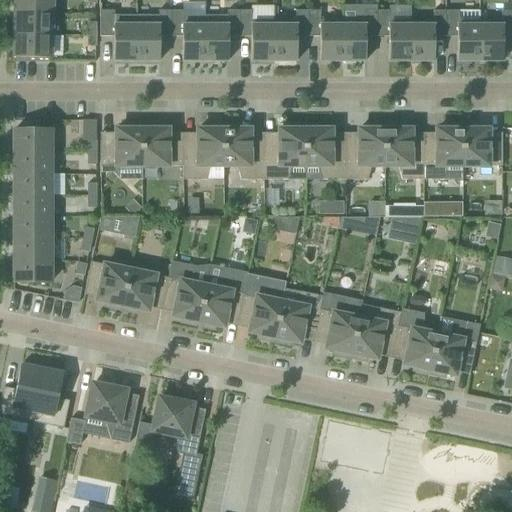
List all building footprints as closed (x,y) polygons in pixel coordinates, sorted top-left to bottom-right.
[(51,0),(15,0),(15,14),(51,15),(51,0)] [(389,6),(389,21),(410,20),(410,5),(389,6)] [(478,10),(460,11),(460,21),(479,20),(478,10)] [(504,22),(479,22),(479,62),(502,62),(502,38),(511,37),(511,11),(504,12),(504,22)] [(136,62),(136,17),(114,17),(114,12),(100,12),(100,38),(113,38),(113,62),(136,62)] [(159,38),(170,38),(170,12),(158,12),(158,17),(136,17),(136,62),(159,62),(159,38)] [(205,62),(205,17),(183,17),(183,12),(170,12),(170,38),(182,38),(182,62),(205,62)] [(227,38),(239,38),(239,12),(227,12),(227,17),(205,17),(205,62),(227,63),(227,38)] [(273,62),(273,22),(251,22),(251,12),(239,12),(239,38),(251,38),(251,62),(273,62)] [(296,38),(308,38),(308,12),(295,12),(295,22),(273,22),(273,62),(296,62),(296,38)] [(342,62),(342,22),(320,22),(320,12),(308,12),(308,38),(319,37),(319,62),(342,62)] [(365,38),(376,38),(376,12),(364,12),(364,22),(342,22),(342,62),(365,62),(365,38)] [(411,62),(411,22),(389,22),(389,12),(376,12),(376,38),(388,38),(388,62),(411,62)] [(433,38),(445,38),(445,12),(433,12),(433,22),(411,22),(411,62),(433,62),(433,38)] [(479,62),(479,22),(457,22),(457,12),(445,12),(445,38),(457,38),(457,63),(479,62)] [(51,15),(15,14),(14,36),(50,36),(51,15)] [(87,23),(87,35),(96,35),(96,23),(87,23)] [(96,47),(96,35),(87,35),(87,47),(96,47)] [(50,59),(50,36),(14,36),(14,59),(15,59),(15,58),(50,59)] [(100,167),(141,167),(142,126),(125,126),(125,130),(115,130),(115,141),(100,141),(100,167)] [(158,126),(142,126),(141,167),(182,167),(182,141),(168,141),(168,130),(158,130),(158,126)] [(197,141),(182,141),(182,167),(182,181),(206,181),(210,167),(223,167),(223,126),(207,126),(207,130),(197,130),(197,141)] [(240,181),(264,181),(264,141),(249,141),(249,130),(239,130),(239,126),(223,126),(223,167),(237,167),(240,181)] [(278,141),(264,141),(264,181),(288,181),(291,167),(305,167),(305,126),(288,126),(288,131),(278,130),(278,141)] [(305,126),(305,167),(318,167),(322,181),(345,181),(344,141),(331,141),(331,131),(321,130),(321,126),(305,126)] [(358,141),(344,141),(345,181),(367,181),(371,167),(384,167),(384,126),(368,126),(368,131),(358,130),(358,141)] [(384,126),(384,167),(398,167),(401,181),(423,181),(423,141),(411,141),(411,131),(401,131),(401,126),(384,126)] [(435,141),(423,141),(423,181),(445,181),(449,167),(462,167),(462,126),(446,126),(446,131),(436,131),(435,141)] [(462,126),(462,167),(502,167),(502,141),(488,141),(488,130),(478,130),(478,126),(462,126)] [(14,131),(14,153),(50,153),(50,131),(14,131)] [(96,153),(96,141),(88,141),(88,153),(96,153)] [(50,175),(50,153),(14,153),(14,175),(50,175)] [(96,165),(96,153),(88,153),(88,165),(96,165)] [(50,197),(50,175),(14,175),(14,197),(50,197)] [(96,197),(96,184),(88,184),(88,197),(96,197)] [(50,218),(50,197),(14,197),(14,218),(50,218)] [(96,209),(96,197),(88,197),(88,209),(96,209)] [(344,203),(318,203),(318,216),(344,215),(344,203)] [(421,204),(385,204),(385,216),(421,216),(421,204)] [(435,218),(435,205),(423,205),(423,218),(435,218)] [(450,218),(462,218),(462,205),(450,205),(450,218)] [(295,233),(298,219),(276,216),(273,229),(295,233)] [(112,233),(115,217),(103,217),(100,231),(112,233)] [(50,240),(50,218),(14,218),(14,240),(50,240)] [(380,219),(367,219),(365,228),(377,230),(380,219)] [(420,219),(408,219),(404,236),(408,241),(415,242),(420,219)] [(488,224),(485,238),(497,241),(500,226),(488,224)] [(91,242),(94,230),(86,228),(83,240),(91,242)] [(50,261),(50,240),(14,240),(14,261),(50,261)] [(89,253),(91,242),(83,240),(81,252),(89,253)] [(511,259),(495,257),(492,273),(511,276),(511,267),(511,259)] [(50,284),(50,261),(14,261),(14,284),(50,284)] [(181,324),(197,327),(205,287),(192,284),(196,267),(171,262),(167,279),(162,304),(174,307),(172,318),(182,320),(181,324)] [(84,277),(86,265),(78,263),(75,275),(84,277)] [(105,308),(121,311),(129,271),(91,263),(85,289),(98,291),(96,302),(106,304),(105,308)] [(218,290),(206,287),(205,287),(197,327),(213,331),(214,326),(224,328),(226,318),(238,320),(243,295),(248,274),(223,269),(218,290)] [(129,271),(121,311),(137,315),(138,310),(148,313),(150,302),(162,304),(167,279),(129,271)] [(281,303),(273,343),(289,346),(290,342),(300,344),(302,334),(314,336),(323,297),(322,297),(301,293),(294,306),(281,303)] [(323,297),(314,336),(327,339),(325,350),(335,352),(334,356),(350,359),(358,319),(362,302),(323,294),(322,297),(323,297)] [(257,340),(273,343),(281,303),(243,295),(238,320),(250,323),(248,334),(258,336),(257,340)] [(379,350),(392,353),(400,314),(378,309),(372,322),(358,319),(350,359),(366,362),(367,358),(377,360),(379,350)] [(412,372),(428,375),(437,335),(424,333),(424,314),(401,310),(400,314),(392,353),(405,355),(403,366),(413,368),(412,372)] [(437,335),(428,375),(444,379),(445,375),(455,377),(457,366),(470,369),(479,326),(457,321),(450,338),(437,335)] [(0,416),(30,422),(41,370),(20,366),(15,390),(3,388),(0,403),(0,416)] [(69,401),(57,399),(62,375),(41,370),(30,422),(63,429),(69,401)] [(125,392),(114,390),(92,385),(85,418),(104,422),(111,442),(111,441),(128,445),(138,397),(125,394),(125,392)] [(192,406),(180,404),(158,399),(151,432),(171,436),(177,455),(195,459),(205,411),(191,408),(192,406)] [(65,443),(79,446),(84,422),(70,419),(65,443)] [(199,468),(185,465),(178,499),(192,502),(199,468)] [(36,498),(32,511),(49,511),(51,501),(36,498)]
